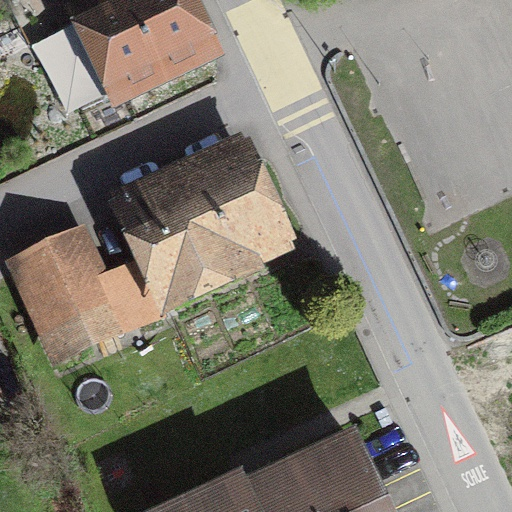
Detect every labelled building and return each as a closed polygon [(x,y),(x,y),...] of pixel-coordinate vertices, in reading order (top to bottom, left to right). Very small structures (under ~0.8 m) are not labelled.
[(203,54),(176,0),(119,0),(83,17),(120,93),(203,54)] [(244,160),(124,215),(166,307),(286,252),(244,160)] [(19,269),(58,356),(159,310),(139,267),(113,278),(115,283),(100,290),(78,241),(19,269)] [(511,360),(499,367),(511,394),(511,360)] [(385,511),(354,444),(245,496),(240,486),(184,511),(385,511)]
